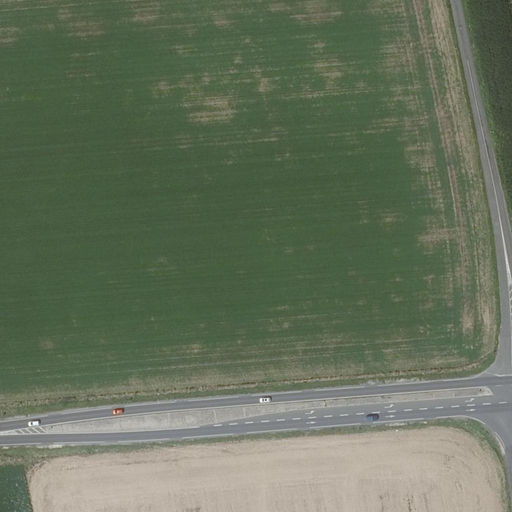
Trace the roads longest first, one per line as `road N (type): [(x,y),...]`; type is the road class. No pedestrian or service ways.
road 1 (primary): [(0,430),(511,391)]
road 2 (tertiary): [(452,0),(511,297)]
